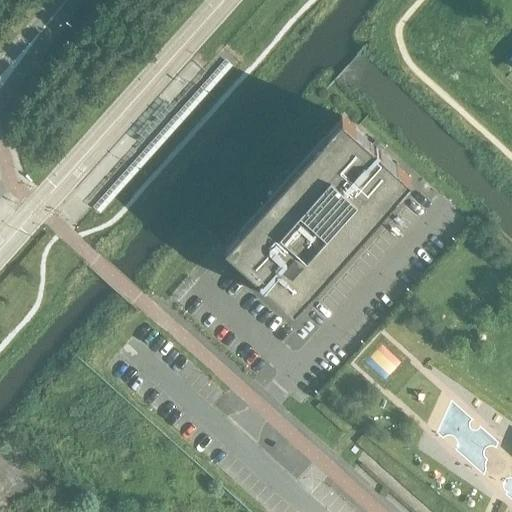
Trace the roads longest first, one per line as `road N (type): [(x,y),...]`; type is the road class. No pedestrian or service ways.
road 1 (residential): [(296,369),(440,205)]
road 2 (residential): [(233,440),(134,353)]
road 3 (residential): [(203,285),(296,369)]
